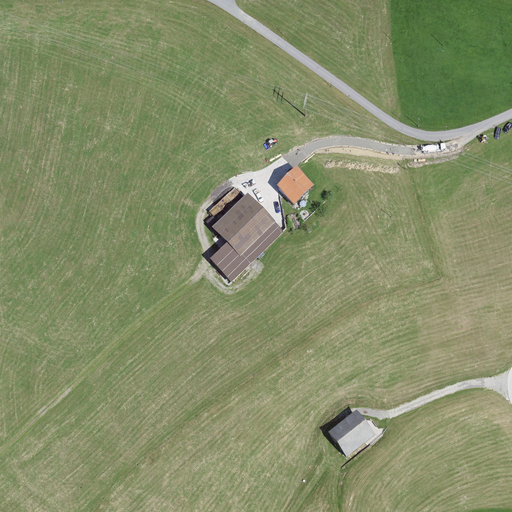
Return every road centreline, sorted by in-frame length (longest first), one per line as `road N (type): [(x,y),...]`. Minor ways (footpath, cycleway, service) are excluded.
road 1 (track): [(258,194),(250,181),(233,182),(206,207),(202,222),(217,269),(167,300),(0,448)]
road 2 (track): [(220,0),(426,138),(511,116)]
road 3 (track): [(258,194),(315,147),(346,142),(416,152),(449,147),(478,130)]
road 4 (track): [(511,351),(381,423)]
